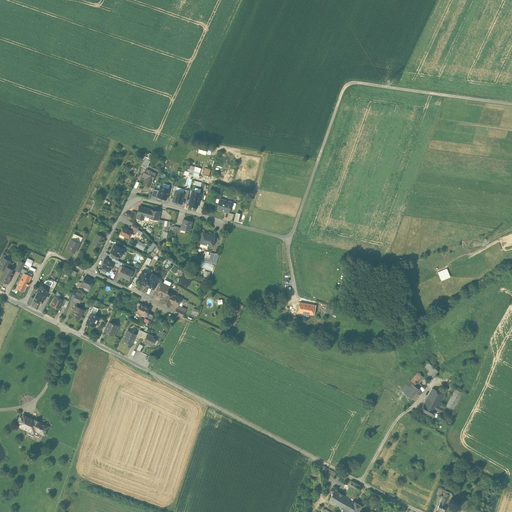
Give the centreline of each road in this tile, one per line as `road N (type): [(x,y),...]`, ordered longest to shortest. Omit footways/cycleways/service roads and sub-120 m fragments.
road 1 (track): [(247,228),(292,232),(349,83),(511,103)]
road 2 (track): [(146,368),(422,511)]
road 3 (residential): [(91,273),(125,205),(138,198),(247,228)]
road 4 (residential): [(22,304),(146,368)]
